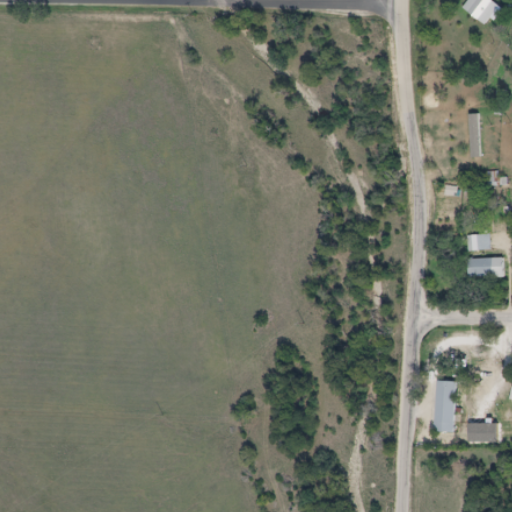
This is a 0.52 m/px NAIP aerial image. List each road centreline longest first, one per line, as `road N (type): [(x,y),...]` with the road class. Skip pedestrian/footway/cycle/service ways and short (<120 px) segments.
road 1 (residential): [(400,511),(422,225),(404,95),(403,4)]
road 2 (residential): [(403,4),(135,0)]
